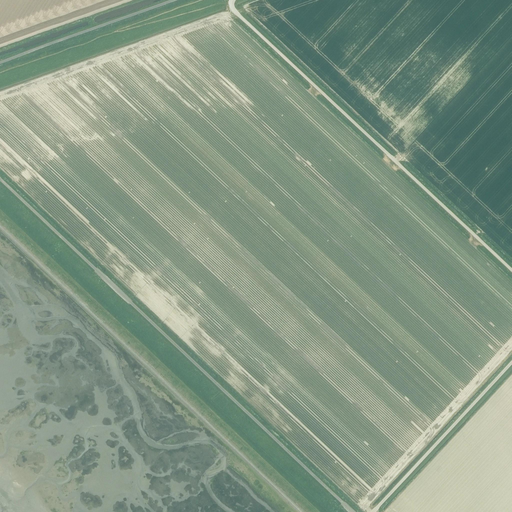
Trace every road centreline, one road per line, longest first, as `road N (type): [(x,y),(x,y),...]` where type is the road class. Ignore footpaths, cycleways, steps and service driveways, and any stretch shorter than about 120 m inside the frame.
road 1 (unclassified): [(352,511),(0,179)]
road 2 (unclassified): [(511,271),(234,13),(232,0)]
road 3 (unclassified): [(372,511),(511,361)]
road 4 (unclassified): [(0,62),(173,0)]
